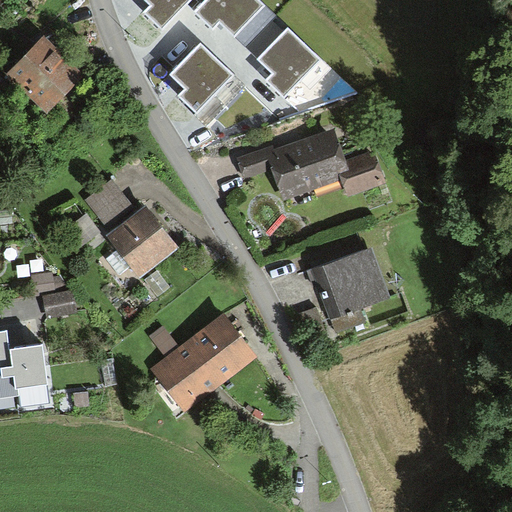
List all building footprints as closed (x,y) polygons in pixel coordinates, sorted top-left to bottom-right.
[(145,12),(163,29),(190,0),(144,0),(147,2),(151,6),(145,12)] [(259,0),(207,0),(197,11),(214,27),(219,22),(223,25),(235,36),(265,5),(259,0)] [(265,5),(235,36),(259,59),(288,28),(265,5)] [(274,74),(268,81),(283,96),(319,57),(288,28),(259,59),(271,70),(274,74)] [(45,36),(8,75),(48,113),(85,74),(45,36)] [(201,43),(171,73),(183,85),(187,89),(179,96),(195,112),(233,74),(201,43)] [(331,121),(237,156),(246,179),(272,169),(282,195),(340,173),(348,192),(380,180),(368,150),(346,159),(331,121)] [(103,235),(139,278),(177,247),(145,207),(139,212),(111,178),(84,200),(109,230),(103,235)] [(101,233),(86,212),(66,227),(82,248),(101,233)] [(316,285),(326,314),(381,296),(365,247),(303,266),(310,287),(316,285)] [(53,272),(31,276),(35,295),(56,291),(53,272)] [(43,295),(49,318),(77,311),(71,288),(43,295)] [(294,314),(306,345),(326,338),(314,307),(294,314)] [(152,368),(183,411),(255,359),(224,316),(181,347),(166,358),(152,368)] [(149,336),(166,358),(181,347),(164,324),(149,336)] [(0,398),(19,397),(20,406),(50,403),(43,345),(10,349),(8,330),(0,330),(0,398)] [(88,393),(73,394),(74,408),(89,407),(88,393)]
